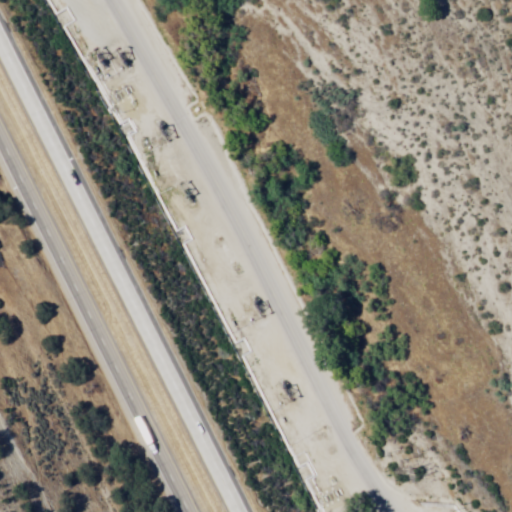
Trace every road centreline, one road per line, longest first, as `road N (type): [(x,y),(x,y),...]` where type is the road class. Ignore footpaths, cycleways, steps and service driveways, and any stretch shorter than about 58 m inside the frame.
road 1 (residential): [(96,0),(390,511)]
road 2 (motorway): [(236,511),(0,44)]
road 3 (motorway): [(0,147),(183,511)]
